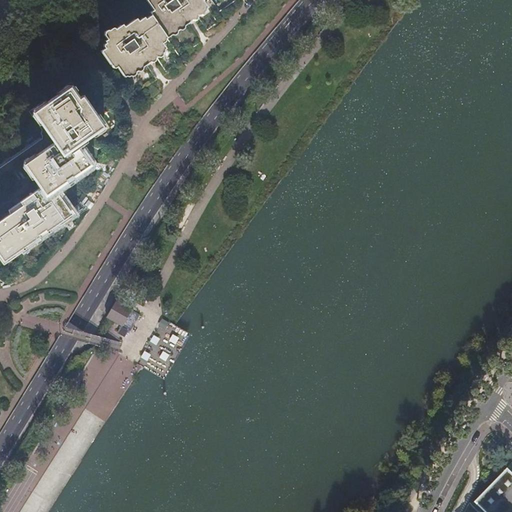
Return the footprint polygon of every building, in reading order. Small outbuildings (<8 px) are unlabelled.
[(146,0),(153,10),(149,13),(151,15),(145,19),(144,17),(138,21),(136,18),(124,27),(122,24),(108,34),(110,37),(104,41),(108,46),(101,51),(111,66),(114,63),(124,77),(165,46),(160,40),(207,6),(202,0),(146,0)] [(36,116),(47,133),(54,143),(26,162),(27,163),(26,168),(25,169),(38,189),(18,202),(19,203),(0,215),(0,250),(0,251),(8,253),(38,234),(37,232),(45,227),(47,229),(68,215),(67,214),(68,209),(69,208),(58,190),(59,185),(88,166),(87,165),(88,160),(89,160),(79,145),(100,131),(99,129),(100,124),(101,124),(83,95),(79,98),(73,89),(72,90),(68,89),(67,88),(37,109),(38,110),(36,116)] [(54,143),(47,133),(46,136),(0,168),(0,167),(0,215),(19,203),(18,202),(38,189),(25,169),(26,168),(27,163),(26,162),(54,143)] [(128,308),(113,299),(103,316),(119,325),(128,308)] [(511,511),(511,461),(495,479),(478,497),(483,503),(476,510),(474,511),(511,511)]
